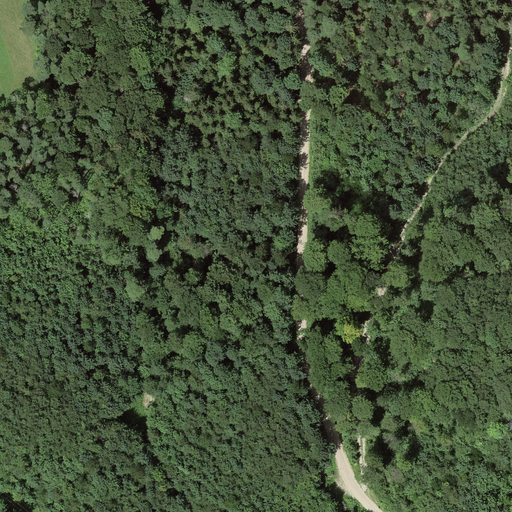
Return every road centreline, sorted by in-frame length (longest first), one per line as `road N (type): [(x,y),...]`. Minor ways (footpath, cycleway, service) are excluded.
road 1 (track): [(372,511),(333,446),(300,342),(297,0)]
road 2 (track): [(194,511),(143,412),(164,42),(154,0)]
road 3 (track): [(494,105),(413,207),(357,348),(356,496)]
